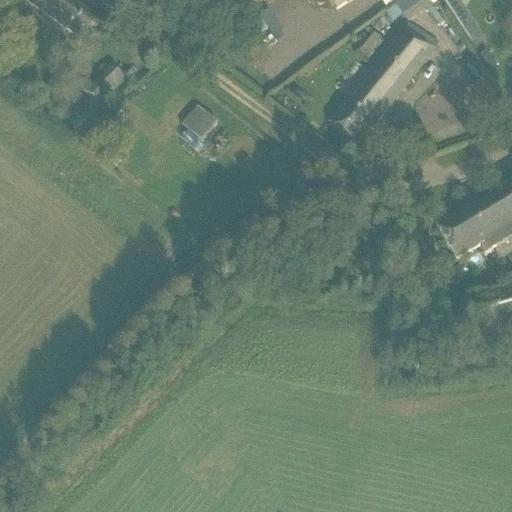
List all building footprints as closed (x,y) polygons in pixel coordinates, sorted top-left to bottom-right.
[(24,0),(89,45),(103,26),(104,27),(106,24),(71,0),(24,0)] [(330,0),(337,10),(351,0),(330,0)] [(281,32),(267,13),(258,19),(272,38),(281,32)] [(327,124),(356,147),(438,45),(409,22),(327,124)] [(358,52),(367,60),(384,41),(374,33),(358,52)] [(97,104),(125,79),(112,65),(84,90),(97,104)] [(463,93),(486,124),(503,111),(481,80),(463,93)] [(188,133),(200,143),(216,125),(204,115),(188,133)] [(511,183),(436,230),(455,261),(479,246),(482,250),(511,231),(511,183)] [(343,238),(345,257),(391,251),(389,232),(343,238)] [(511,288),(462,302),(477,362),(511,352),(511,288)]
